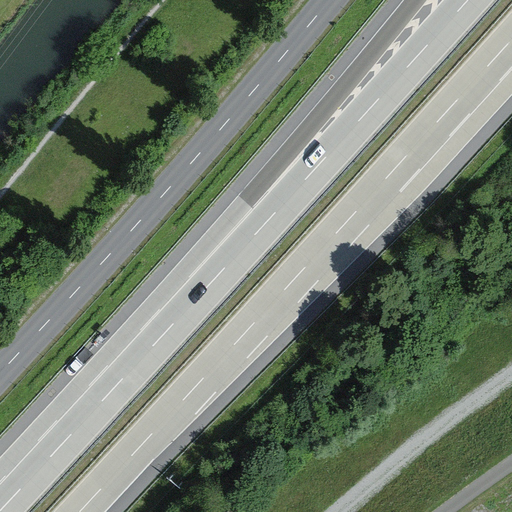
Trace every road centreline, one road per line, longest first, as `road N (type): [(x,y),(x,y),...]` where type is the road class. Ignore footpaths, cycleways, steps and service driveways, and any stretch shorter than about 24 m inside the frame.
road 1 (motorway): [(83,511),(477,78)]
road 2 (unclassified): [(332,0),(0,377)]
road 3 (motorway): [(467,0),(212,281)]
road 4 (motorway): [(416,0),(295,151),(212,281)]
road 5 (motorway): [(212,281),(0,507)]
road 6 (track): [(0,201),(167,0)]
road 7 (track): [(511,380),(341,511)]
